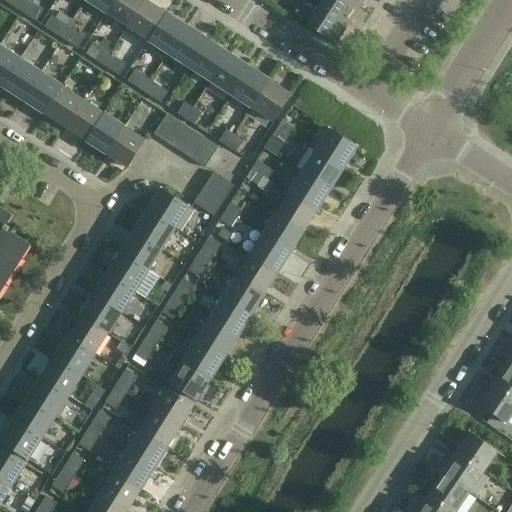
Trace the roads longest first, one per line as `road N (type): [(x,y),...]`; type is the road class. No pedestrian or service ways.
road 1 (residential): [(189,511),(429,133)]
road 2 (residential): [(0,134),(90,198),(81,235),(0,362)]
road 3 (residential): [(362,511),(511,274)]
road 4 (residential): [(366,88),(227,0)]
road 5 (residential): [(429,133),(508,0)]
